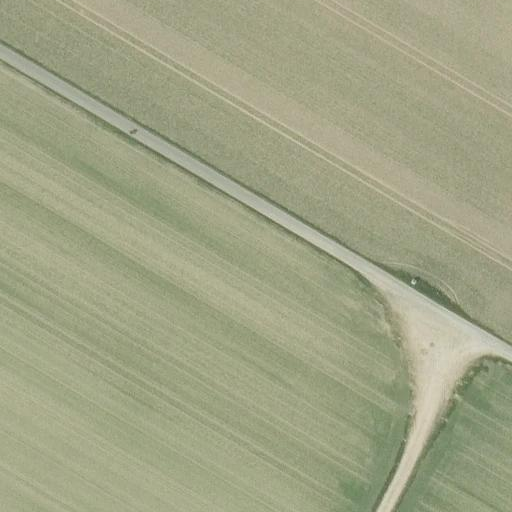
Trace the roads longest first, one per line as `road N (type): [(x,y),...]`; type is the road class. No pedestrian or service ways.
road 1 (track): [(511,359),(0,53)]
road 2 (track): [(381,511),(479,340)]
